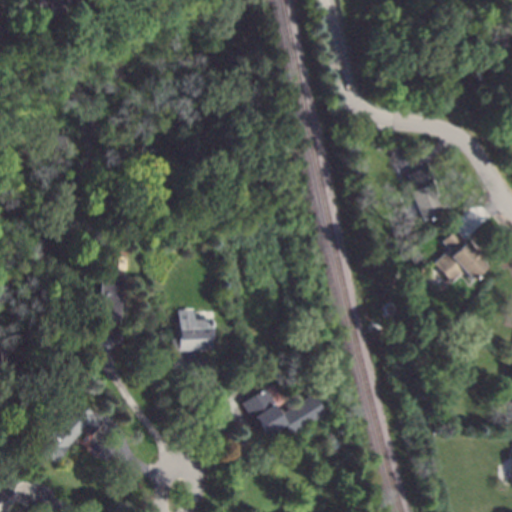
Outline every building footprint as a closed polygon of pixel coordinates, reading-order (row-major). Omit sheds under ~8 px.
[(80,0),(81,2),(72,4),(72,6),(51,11),(50,7),(43,8),(45,19),(28,23),(22,0),(80,0)] [(440,212),(419,220),(407,190),(411,189),(405,174),(422,167),(440,212)] [(485,265),(468,280),(460,272),(449,282),(431,263),(447,248),(440,240),(451,229),(485,265)] [(115,273),(122,273),(122,294),(120,294),(119,323),(115,323),(115,338),(96,338),(96,319),(87,319),(87,309),(97,309),(98,258),(115,258),(115,273)] [(382,307),(388,303),(392,309),(386,314),(382,307)] [(211,348),(177,350),(177,347),(170,348),(170,338),(176,337),(175,320),(209,318),(211,348)] [(256,373),(249,377),(245,371),(253,367),(256,373)] [(511,371),(511,404),(496,404),(497,388),(510,389),(511,371)] [(279,412),(310,392),(323,413),(288,435),(282,424),(264,436),(256,424),(254,426),(239,402),(263,386),(279,412)] [(89,412),(90,411),(101,420),(88,435),(80,429),(51,463),(49,461),(50,459),(36,447),(66,413),(64,411),(74,399),(89,412)] [(23,483),(15,502),(12,499),(2,511),(0,511),(0,487),(6,475),(23,483)]
